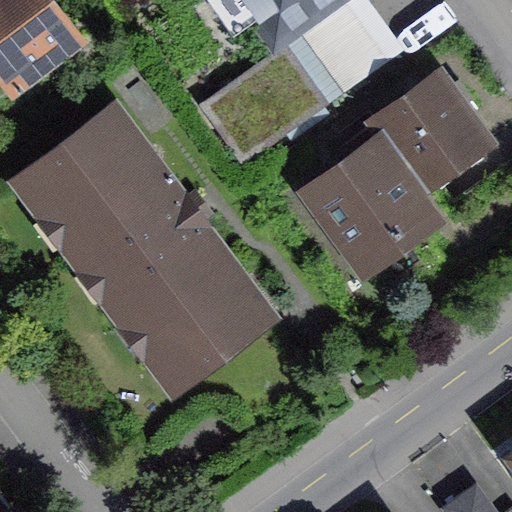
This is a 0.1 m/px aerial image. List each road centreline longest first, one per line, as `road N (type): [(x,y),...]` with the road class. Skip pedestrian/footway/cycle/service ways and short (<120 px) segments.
road 1 (secondary): [(511,354),(296,511)]
road 2 (residential): [(0,388),(94,511)]
